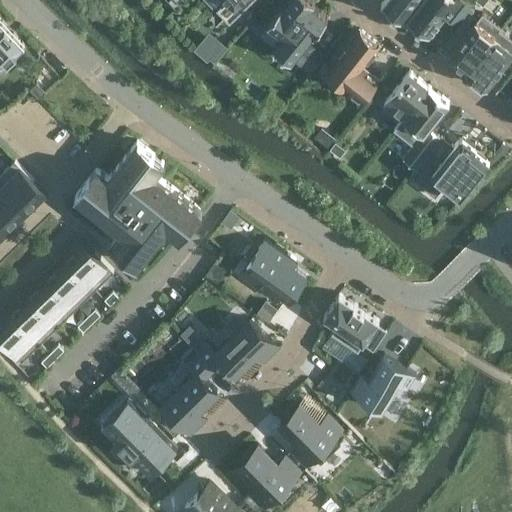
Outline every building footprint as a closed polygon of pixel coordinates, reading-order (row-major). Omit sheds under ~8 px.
[(224,0),(217,7),(229,21),(251,0),(224,0)] [(283,34),(274,46),(291,60),(313,33),(314,34),(328,17),(312,5),(315,1),(314,0),(287,0),(283,6),(282,5),(268,22),(283,34)] [(407,17),(420,0),(383,0),(381,3),(405,22),(408,18),(407,17)] [(457,0),(420,0),(407,17),(408,18),(429,35),(457,0)] [(467,71),(500,28),(501,29),(502,27),(483,12),(450,54),(457,60),(455,62),(467,71)] [(0,67),(25,44),(0,17),(0,67)] [(378,78),(363,66),(380,44),(360,28),(326,70),(362,99),(378,78)] [(511,51),(511,37),(501,29),(500,28),(467,71),(486,85),(511,51)] [(200,52),(211,63),(223,52),(212,41),(200,52)] [(405,116),(430,84),(410,68),(385,101),(405,116)] [(450,100),(430,85),(404,117),(403,116),(394,129),(413,144),(403,157),(415,166),(440,135),(429,126),(450,100)] [(316,136),(327,145),(333,137),(322,128),(316,136)] [(454,145),(442,135),(423,159),(435,169),(432,173),(462,196),(490,160),(474,148),(476,146),(463,136),(461,138),(460,137),(454,145)] [(201,208),(156,172),(158,169),(148,161),(155,152),(138,139),(109,175),(107,173),(99,183),(90,176),(76,194),(114,224),(117,221),(124,226),(112,241),(139,262),(168,226),(179,235),(201,208)] [(336,140),(330,148),(340,156),(346,148),(336,140)] [(48,193),(15,159),(0,173),(0,181),(26,209),(44,192),(47,195),(48,193)] [(26,209),(0,181),(0,218),(8,227),(26,209)] [(231,227),(240,214),(230,207),(221,220),(231,227)] [(0,234),(8,227),(0,218),(0,234)] [(82,240),(65,257),(95,288),(114,270),(81,236),(80,237),(82,240)] [(261,244),(244,273),(259,282),(255,289),(268,297),(272,290),(288,300),(302,277),(288,268),(292,263),(261,244)] [(95,288),(65,257),(46,275),(77,306),(95,288)] [(59,324),(77,306),(46,275),(28,293),(59,324)] [(110,304),(119,295),(113,290),(105,298),(110,304)] [(324,316),(374,349),(387,329),(377,322),(380,319),(340,292),(324,316)] [(41,342),(59,324),(28,293),(10,310),(41,342)] [(95,308),(87,316),(92,322),(101,313),(95,308)] [(0,338),(22,360),(41,342),(10,310),(0,320),(0,338)] [(92,322),(87,316),(78,324),(84,330),(92,322)] [(198,351),(215,368),(225,359),(236,371),(257,350),(263,357),(277,344),(250,317),(217,350),(209,341),(198,351)] [(179,332),(187,340),(195,332),(187,324),(179,332)] [(59,343),(50,352),(56,357),(64,349),(59,343)] [(206,378),(215,368),(198,351),(188,361),(197,370),(164,403),(191,429),(204,416),(197,409),(218,389),(206,378)] [(56,357),(50,352),(42,360),(47,366),(56,357)] [(350,388),(383,408),(399,382),(408,387),(416,373),(384,352),(369,377),(361,372),(350,388)] [(134,380),(127,387),(133,394),(140,387),(134,380)] [(129,397),(103,422),(150,470),(176,445),(129,397)] [(292,450),(305,463),(342,427),(329,414),(320,422),(300,401),(280,421),(301,442),(292,450)] [(250,492),(263,505),(300,468),(287,455),(279,463),(258,443),(238,463),(259,483),(250,492)] [(242,511),(211,480),(185,505),(192,511),(242,511)]
